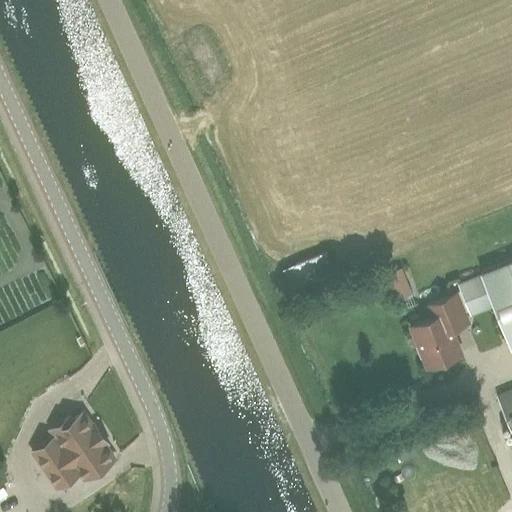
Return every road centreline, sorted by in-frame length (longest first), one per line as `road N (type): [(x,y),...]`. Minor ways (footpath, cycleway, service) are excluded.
road 1 (unclassified): [(338,511),(106,0)]
road 2 (tertiary): [(166,511),(169,473),(156,418),(0,78)]
